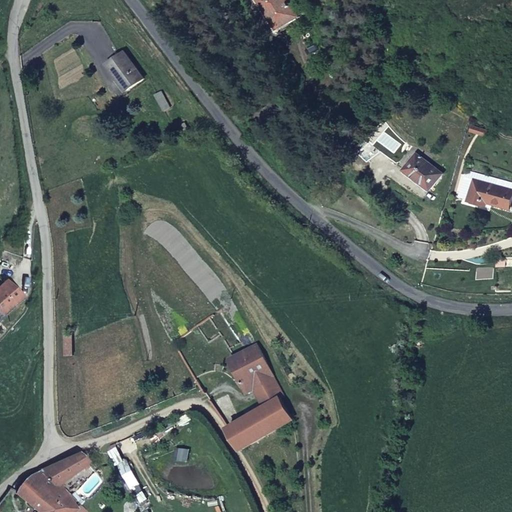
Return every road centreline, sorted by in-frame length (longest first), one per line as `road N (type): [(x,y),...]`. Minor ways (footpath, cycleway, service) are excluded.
road 1 (secondary): [(132,0),(241,142),(323,225),(424,297),(511,308)]
road 2 (residential): [(51,458),(47,244),(13,48),(22,0)]
road 3 (residential): [(51,458),(195,403),(252,474),(269,511)]
